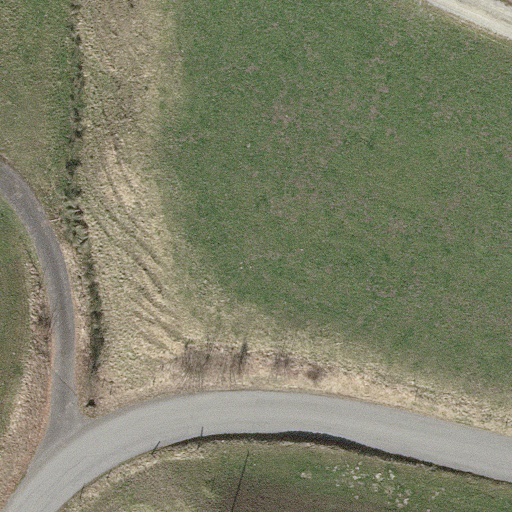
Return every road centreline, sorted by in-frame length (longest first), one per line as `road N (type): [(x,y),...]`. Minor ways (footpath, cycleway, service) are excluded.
road 1 (tertiary): [(511,468),(325,419),(223,416),(130,430),(71,463),(28,511)]
road 2 (track): [(71,463),(48,264),(19,197),(0,179)]
